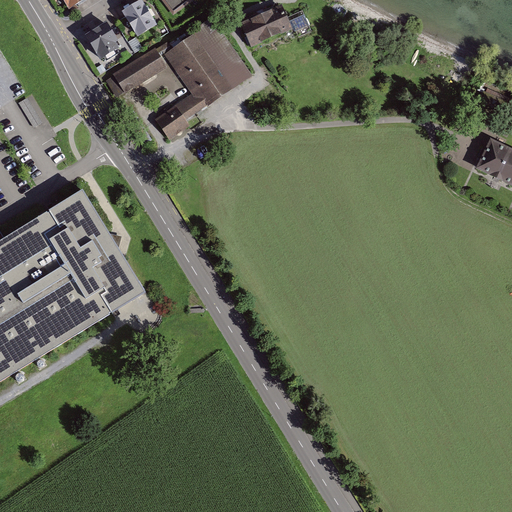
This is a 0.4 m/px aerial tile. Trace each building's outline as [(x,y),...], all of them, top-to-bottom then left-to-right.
[(69,0),(74,10),(93,0),(69,0)] [(151,0),(145,0),(127,9),(141,36),(164,24),(151,0)] [(240,26),(252,50),(292,31),(281,7),(240,26)] [(296,34),(312,28),(305,9),(289,15),(296,34)] [(115,20),(92,33),(106,57),(129,44),(115,20)] [(194,37),(232,91),(251,78),(213,24),(194,37)] [(164,57),(191,95),(176,106),(187,121),(202,111),(203,112),(232,91),(194,37),(194,36),(164,57)] [(168,70),(155,50),(107,79),(120,99),(168,70)] [(488,112),(510,111),(508,88),(486,90),(488,112)] [(175,107),(155,120),(170,143),(189,130),(175,107)] [(511,142),(495,135),(481,166),(511,180),(511,142)] [(89,193),(0,245),(0,386),(151,293),(89,193)]
